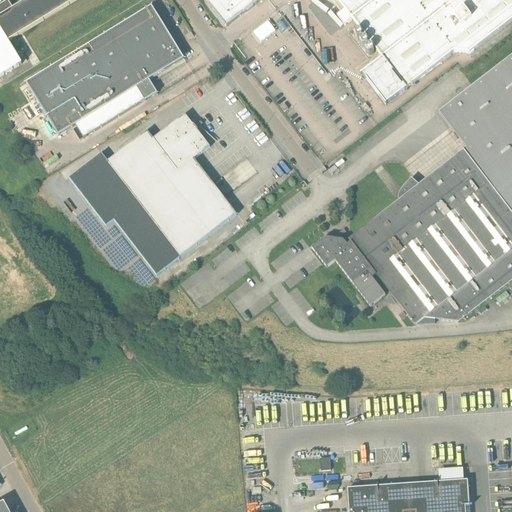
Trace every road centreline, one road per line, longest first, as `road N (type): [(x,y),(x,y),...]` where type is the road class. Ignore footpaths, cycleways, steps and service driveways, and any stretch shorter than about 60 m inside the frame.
road 1 (unclassified): [(326,192),(187,0)]
road 2 (unknown): [(281,481),(416,473),(422,428)]
